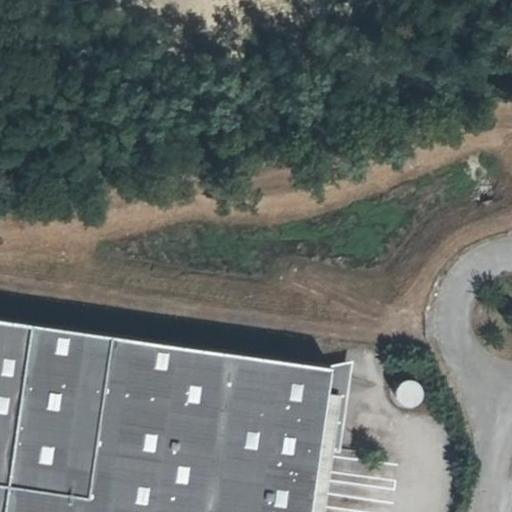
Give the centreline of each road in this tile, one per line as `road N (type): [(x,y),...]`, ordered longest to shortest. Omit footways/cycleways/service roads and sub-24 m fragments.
road 1 (unclassified): [(511,259),(468,281),(456,306),(458,342),(493,378)]
road 2 (unclassified): [(506,381),(490,511)]
